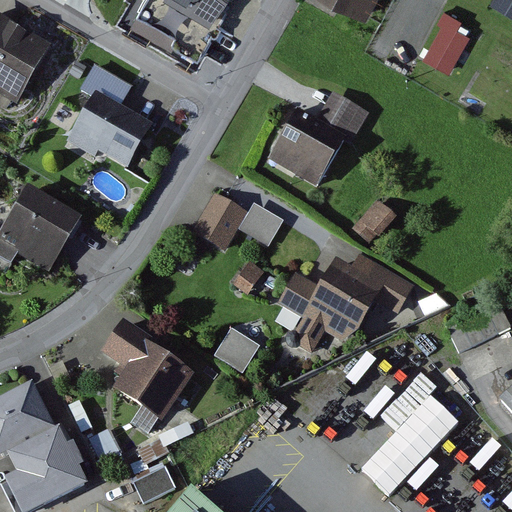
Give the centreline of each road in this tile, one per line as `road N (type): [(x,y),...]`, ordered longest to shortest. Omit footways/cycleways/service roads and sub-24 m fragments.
road 1 (residential): [(226,106),(159,224),(107,292),(73,323),(0,358)]
road 2 (residential): [(226,106),(40,0)]
road 3 (residential): [(291,0),(226,106)]
